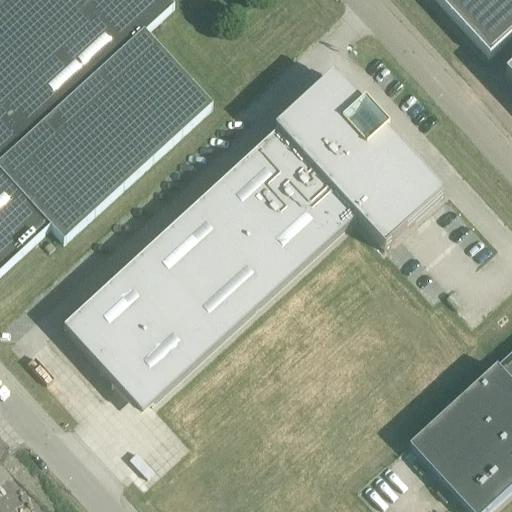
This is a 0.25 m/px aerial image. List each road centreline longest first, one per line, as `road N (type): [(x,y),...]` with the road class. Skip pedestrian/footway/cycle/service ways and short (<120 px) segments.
road 1 (unknown): [(82,488),(127,446),(52,362),(54,348),(337,71)]
road 2 (unknown): [(337,71),(511,273)]
road 3 (unclassified): [(360,0),(511,166)]
road 4 (unclassified): [(103,511),(0,398)]
